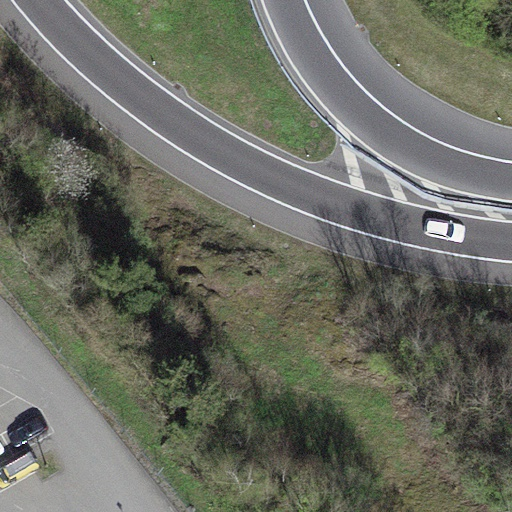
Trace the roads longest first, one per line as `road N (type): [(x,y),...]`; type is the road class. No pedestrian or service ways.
road 1 (motorway): [(35,0),(130,90),(234,160),(391,222),(511,243)]
road 2 (motorway): [(511,178),(429,156),(369,119),(313,54),(286,0)]
